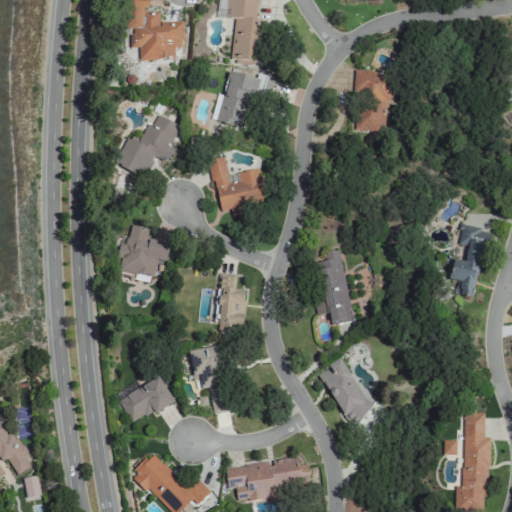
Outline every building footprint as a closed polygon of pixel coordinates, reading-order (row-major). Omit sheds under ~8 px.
[(181,22),(158,23),(158,11),(146,11),(145,0),(125,0),(127,37),(128,37),(128,48),(138,47),(138,61),(173,59),(173,49),(182,48),(181,22)] [(256,0),(225,0),(224,18),(233,18),(229,61),(260,64),(264,21),(254,20),(256,0)] [(384,132),(388,73),(353,71),(352,95),(361,95),(360,114),(353,113),(352,130),(384,132)] [(273,79),(256,75),(255,79),(227,73),(223,96),(220,95),(215,120),(242,125),(249,92),(269,97),(273,79)] [(112,164),(142,178),(153,156),(166,162),(172,148),(168,146),(178,126),(157,116),(151,127),(146,124),(138,139),(127,133),(112,164)] [(261,202),(257,184),(261,183),(258,169),(236,173),(238,182),(228,184),(222,157),(207,160),(218,211),(229,209),(230,216),(245,213),(243,206),(261,202)] [(168,244),(145,238),(148,229),(127,224),(116,269),(152,278),(156,260),(164,262),(168,244)] [(471,298),(482,244),(488,246),(491,232),(461,226),(457,244),(467,246),(463,262),(452,260),(448,281),(455,282),(453,294),(471,298)] [(323,252),(324,261),(316,262),(326,325),(350,321),(339,250),(323,252)] [(235,274),(218,273),(214,331),(240,333),(242,290),(234,290),(235,274)] [(188,351),(192,381),(198,380),(200,389),(208,388),(212,414),(230,411),(220,346),(188,351)] [(369,413),(342,360),(319,372),(345,425),(369,413)] [(171,401),(157,376),(116,400),(131,425),(171,401)] [(453,511),(481,511),(481,496),(487,496),(488,437),(482,437),(483,413),(462,413),(461,486),(453,486),(453,511)] [(15,475),(29,467),(26,463),(26,452),(22,444),(17,445),(11,435),(4,435),(4,430),(0,423),(0,478),(4,476),(0,470),(0,464),(7,461),(15,475)] [(169,511),(178,511),(190,500),(196,505),(208,492),(195,479),(186,488),(152,454),(128,477),(143,491),(146,489),(169,511)] [(223,468),(226,489),(234,488),(235,500),(245,499),(245,502),(274,498),(273,489),(309,484),(306,464),(298,465),(296,457),(268,461),(269,462),(223,468)]
